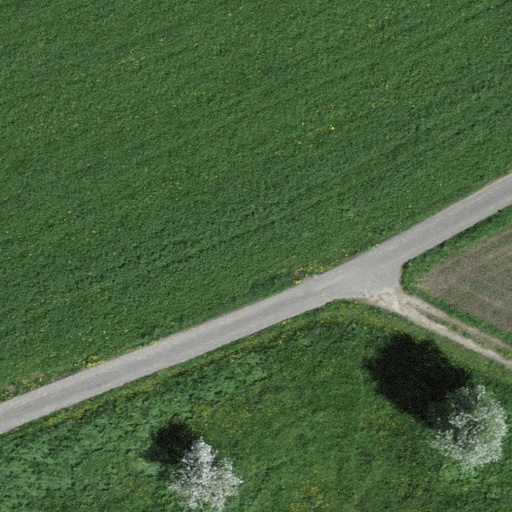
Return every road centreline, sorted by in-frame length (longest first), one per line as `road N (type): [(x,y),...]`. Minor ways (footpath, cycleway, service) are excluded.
road 1 (unclassified): [(0,432),(353,280),(511,189)]
road 2 (track): [(353,280),(511,361)]
